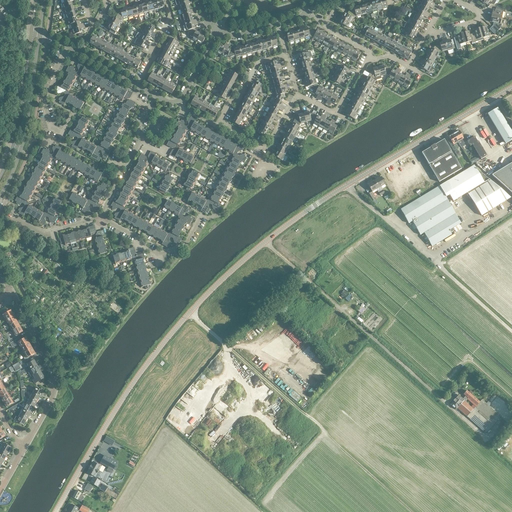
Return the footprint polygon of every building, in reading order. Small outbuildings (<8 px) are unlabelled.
[(148,0),(145,0),(149,12),(154,11),(152,2),(149,3),(148,0)] [(156,0),(160,9),(165,8),(162,0),(156,0)] [(379,0),(383,9),(388,8),(388,6),(387,6),(385,0),(379,0)] [(61,8),(58,9),(59,11),(73,7),(72,4),(73,3),(73,1),(65,3),(63,4),(60,4),(61,9),(61,8)] [(191,1),(179,5),(181,10),(189,7),(189,4),(192,3),(191,1)] [(423,1),(420,5),(428,10),(430,7),(433,9),(434,7),(423,1)] [(138,2),(135,3),(139,15),(144,14),(142,5),(139,6),(138,2)] [(372,2),(369,2),(372,12),(377,11),(375,2),(372,3),(372,2)] [(127,5),(125,6),(128,18),(134,16),(131,8),(128,9),(127,5)] [(361,5),(359,5),(362,15),(367,14),(365,5),(362,6),(361,5)] [(420,5),(418,10),(429,16),(430,14),(427,13),(428,10),(420,5)] [(118,14),(115,19),(122,22),(123,19),(128,18),(125,6),(123,7),(124,10),(121,11),(121,13),(118,14)] [(73,7),(59,11),(59,12),(62,12),(62,11),(63,15),(76,11),(75,9),(74,10),(73,7)] [(493,9),(492,16),(502,18),(504,18),(506,9),(497,8),(497,10),(493,9)] [(341,15),(340,17),(351,23),(354,18),(357,17),(355,10),(349,12),(347,14),(346,13),(344,16),(341,15)] [(418,10),(415,15),(423,19),(425,17),(428,18),(429,16),(418,10)] [(65,20),(67,20),(76,17),(75,14),(76,14),(76,11),(63,15),(64,19),(61,19),(62,21),(65,20)] [(194,11),(182,15),(179,16),(181,21),(184,20),(192,18),(192,15),(195,14),(194,11)] [(409,18),(412,20),(424,26),(425,24),(422,22),(423,19),(415,15),(412,13),(409,18)] [(495,26),(493,28),(497,32),(501,28),(502,24),(501,24),(502,18),(492,16),(490,22),(495,23),(495,26)] [(351,23),(340,17),(339,19),(342,20),(340,23),(348,28),(351,23)] [(109,19),(108,21),(119,27),(122,22),(115,19),(114,18),(112,21),(109,19)] [(412,20),(410,24),(418,29),(419,26),(423,28),(424,26),(412,20)] [(119,27),(108,21),(107,23),(110,25),(108,28),(111,29),(109,32),(114,35),(116,32),(119,27)] [(185,25),(183,26),(184,32),(189,30),(195,28),(195,25),(198,24),(197,22),(185,25)] [(406,23),(404,27),(407,29),(419,35),(420,33),(417,32),(418,29),(410,24),(406,23)] [(147,25),(145,30),(156,36),(157,34),(154,32),(155,29),(147,25)] [(304,25),(302,26),(305,38),(311,37),(313,38),(317,32),(311,29),(308,30),(308,28),(305,29),(304,25)] [(85,26),(73,29),(74,35),(78,34),(79,37),(83,36),(82,33),(83,32),(82,29),(85,28),(85,26)] [(365,27),(363,31),(366,33),(364,36),(367,38),(367,37),(370,38),(374,30),(367,26),(365,27)] [(486,26),(480,28),(483,38),(489,36),(486,26)] [(376,28),(374,30),(370,38),(373,40),(372,41),(374,42),(379,33),(380,31),(381,28),(380,27),(379,29),(376,28)] [(196,31),(195,28),(189,30),(190,36),(193,38),(192,39),(197,42),(203,31),(201,30),(199,33),(196,31)] [(294,28),(291,29),(295,41),(300,40),(297,31),(295,32),(294,28)] [(475,33),(473,34),(475,42),(478,41),(484,40),(483,38),(480,28),(474,29),(475,33)] [(407,29),(404,34),(413,39),(414,36),(417,38),(419,35),(407,29)] [(145,30),(142,35),(150,39),(151,36),(154,38),(156,36),(145,30)] [(317,32),(313,38),(318,41),(323,32),(321,31),(320,32),(318,30),(317,32)] [(203,31),(197,42),(202,45),(206,37),(203,35),(205,32),(203,31)] [(469,31),(463,33),(466,43),(472,41),(472,43),(472,44),(475,44),(475,42),(473,34),(470,35),(469,31)] [(323,32),(318,41),(323,43),(327,36),(325,34),(325,33),(323,32)] [(138,33),(135,37),(137,38),(150,46),(152,43),(148,42),(150,39),(142,35),(138,33)] [(379,33),(374,42),(376,43),(377,42),(379,43),(384,35),(379,33)] [(458,38),(454,39),(457,50),(461,48),(460,45),(466,43),(463,33),(457,35),(458,38)] [(92,46),(94,47),(99,38),(94,35),(90,43),(92,44),(92,46)] [(272,35),(269,35),(273,48),(278,46),(276,37),(273,38),(272,35)] [(384,35),(379,43),(382,45),(381,46),(383,47),(388,38),(384,35)] [(330,37),(327,36),(323,43),(328,46),(333,37),(331,36),(330,37)] [(333,37),(328,46),(332,49),(337,41),(334,39),(335,38),(333,37)] [(444,38),(448,50),(449,54),(454,53),(451,40),(447,41),(446,37),(444,38)] [(99,38),(94,47),(96,48),(97,47),(99,48),(104,40),(99,38)] [(137,38),(135,42),(134,44),(136,45),(137,44),(139,46),(138,48),(143,50),(144,49),(145,49),(146,46),(149,48),(150,46),(137,38)] [(179,43),(171,38),(168,43),(176,48),(176,49),(178,50),(179,48),(177,47),(179,43)] [(261,38),(259,38),(263,51),(268,49),(265,40),(262,41),(261,38)] [(388,38),(383,47),(386,48),(386,47),(389,49),(393,41),(388,38)] [(104,40),(99,48),(102,50),(101,51),(103,52),(108,43),(104,40)] [(251,41),(249,41),(252,54),(257,52),(255,43),(252,44),(251,41)] [(337,41),(332,49),(337,51),(342,42),(340,41),(339,42),(337,41)] [(393,41),(389,49),(391,50),(391,51),(393,52),(398,43),(393,41)] [(342,42),(337,51),(342,54),(346,46),(344,44),(344,43),(342,42)] [(108,43),(103,52),(105,53),(106,52),(109,53),(113,45),(108,43)] [(114,43),(113,45),(109,53),(111,55),(111,56),(113,57),(118,47),(120,44),(118,43),(117,45),(114,43)] [(176,48),(168,43),(165,48),(174,53),(176,49),(176,48)] [(217,53),(222,56),(228,44),(226,43),(224,46),(221,45),(217,53)] [(398,43),(393,52),(395,54),(396,52),(398,54),(403,46),(398,43)] [(228,44),(222,56),(227,58),(228,57),(230,58),(236,56),(234,49),(231,50),(228,49),(230,45),(228,44)] [(241,44),(238,44),(242,56),(247,55),(244,46),(242,47),(241,44)] [(427,49),(426,52),(437,58),(439,53),(442,52),(440,45),(434,47),(433,49),(431,48),(430,51),(427,49)] [(349,47),(346,46),(342,54),(346,56),(351,47),(349,46),(349,47)] [(407,48),(403,46),(398,54),(401,55),(400,56),(402,58),(407,48)] [(118,47),(113,57),(115,58),(115,57),(118,59),(123,51),(122,51),(123,48),(120,47),(119,47),(118,47)] [(354,49),(351,47),(346,56),(351,59),(356,51),(353,50),(354,49)] [(165,48),(163,53),(171,57),(171,58),(173,59),(174,58),(172,57),(174,53),(165,48)] [(412,51),(407,48),(402,58),(404,59),(405,57),(408,59),(412,51)] [(123,51),(118,59),(121,60),(120,61),(122,62),(127,53),(123,51)] [(356,51),(351,59),(356,62),(361,53),(359,51),(358,53),(356,51)] [(300,58),(297,59),(297,61),(310,58),(312,57),(310,52),(308,52),(299,55),(300,58)] [(437,58),(426,52),(424,54),(428,55),(426,58),(434,62),(437,58)] [(127,53),(122,62),(124,64),(125,62),(128,64),(132,56),(127,53)] [(163,53),(160,57),(168,62),(171,58),(171,57),(163,53)] [(132,56),(128,64),(130,65),(130,67),(132,68),(137,59),(132,56)] [(160,57),(157,62),(166,67),(168,62),(160,57)] [(421,59),(420,61),(431,67),(434,68),(436,64),(434,63),(434,62),(426,58),(425,61),(421,59)] [(137,59),(132,68),(134,69),(134,68),(137,69),(142,61),(137,59)] [(270,61),(265,63),(267,70),(269,70),(281,66),(281,64),(277,65),(276,62),(271,63),(270,61)] [(431,67),(420,61),(419,63),(422,65),(421,68),(429,72),(431,67)] [(80,77),(85,68),(86,66),(81,63),(80,65),(78,64),(77,66),(79,71),(77,73),(79,77),(80,77)] [(300,69),(300,72),(313,68),(311,63),(302,66),(303,68),(300,69)] [(381,67),(379,67),(381,76),(387,74),(389,76),(393,70),(387,67),(385,68),(384,64),(381,65),(381,67)] [(340,65),(337,70),(345,74),(346,72),(349,74),(351,71),(340,65)] [(66,72),(68,73),(77,78),(77,77),(76,73),(75,72),(73,67),(71,66),(70,68),(69,67),(66,72)] [(281,66),(269,70),(271,75),(279,72),(279,69),(282,68),(281,66)] [(368,77),(376,81),(377,81),(376,80),(382,79),(381,76),(379,67),(376,68),(375,67),(373,68),(374,71),(371,72),(368,77)] [(84,79),(89,71),(86,70),(86,69),(85,68),(80,77),(84,79)] [(393,70),(389,76),(388,78),(393,80),(399,69),(397,68),(396,71),(393,70)] [(399,69),(393,80),(398,83),(402,75),(400,74),(402,70),(399,69)] [(337,70),(334,75),(345,81),(347,79),(343,77),(345,74),(337,70)] [(89,82),(94,74),(94,73),(92,72),(91,72),(89,71),(84,79),(89,82)] [(230,71),(227,75),(227,76),(235,80),(238,75),(230,71)] [(147,81),(152,83),(157,75),(158,75),(159,73),(158,72),(156,75),(152,72),(147,81)] [(68,76),(67,78),(74,82),(77,78),(68,73),(68,74),(68,76)] [(303,80),(303,82),(315,79),(314,73),(305,76),(306,79),(303,80)] [(402,75),(398,83),(403,86),(409,74),(407,73),(405,76),(402,75)] [(94,84),(99,76),(97,75),(96,75),(94,74),(89,82),(94,84)] [(227,76),(227,75),(225,74),(224,75),(226,76),(224,80),(233,85),(235,80),(227,76)] [(409,74),(403,86),(408,88),(412,80),(409,79),(411,76),(409,74)] [(157,75),(152,83),(157,86),(162,78),(158,75),(157,75)] [(345,81),(334,75),(332,80),(340,84),(341,81),(344,83),(345,81)] [(98,87),(103,79),(101,78),(100,76),(99,76),(94,84),(98,87)] [(284,76),(272,80),(274,85),(282,82),(282,80),(285,79),(284,76)] [(162,78),(157,86),(162,89),(166,80),(167,81),(169,78),(167,77),(166,80),(162,78)] [(363,78),(362,80),(373,86),(376,81),(368,77),(366,80),(363,78)] [(64,81),(63,83),(64,83),(71,87),(74,82),(67,78),(66,81),(64,81)] [(104,90),(108,82),(109,81),(107,80),(105,80),(103,79),(98,87),(104,90)] [(315,79),(303,82),(304,84),(308,83),(308,87),(310,86),(311,89),(316,92),(320,86),(317,84),(315,79)] [(166,80),(162,89),(167,91),(171,83),(167,81),(166,80)] [(224,80),(222,84),(222,85),(230,90),(233,85),(224,80)] [(373,86),(362,80),(361,82),(364,84),(363,86),(370,91),(373,86)] [(108,92),(113,83),(111,83),(110,83),(108,82),(104,90),(108,92)] [(250,88),(259,93),(261,88),(260,87),(262,85),(257,82),(255,84),(254,84),(252,87),(251,86),(250,88)] [(61,86),(61,87),(69,92),(71,87),(64,83),(63,85),(61,86)] [(112,95),(117,87),(115,85),(114,84),(113,83),(108,92),(112,95)] [(171,83),(167,91),(172,94),(176,86),(171,83)] [(220,83),(219,85),(221,86),(219,90),(227,94),(230,90),(222,85),(222,84),(220,83)] [(69,92),(61,87),(58,86),(55,91),(57,92),(56,93),(59,94),(63,93),(65,94),(69,93),(69,92)] [(117,98),(122,89),(120,88),(119,87),(117,86),(117,87),(112,95),(117,98)] [(320,86),(316,92),(315,93),(318,95),(316,98),(319,99),(325,88),(320,86)] [(358,87),(357,89),(368,96),(370,91),(363,86),(361,89),(358,87)] [(282,102),(285,97),(284,94),(285,93),(285,90),(288,89),(287,87),(275,90),(277,96),(275,98),(282,102)] [(259,93),(250,88),(249,90),(250,91),(248,93),(256,98),(258,94),(259,95),(260,96),(262,97),(263,95),(260,94),(259,93)] [(319,99),(321,100),(322,97),(325,99),(329,91),(325,88),(319,99)] [(124,91),(122,89),(117,98),(122,100),(124,98),(126,94),(127,91),(125,90),(124,91)] [(368,96),(357,89),(356,92),(359,93),(357,96),(365,100),(368,96)] [(219,90),(216,95),(225,99),(227,94),(219,90)] [(329,91),(325,99),(328,100),(326,103),(328,104),(334,93),(329,91)] [(246,95),(245,97),(254,102),(256,98),(248,93),(247,96),(246,95)] [(334,93),(328,104),(330,106),(332,102),(335,104),(339,96),(334,93)] [(65,103),(70,95),(69,94),(65,95),(64,97),(60,98),(58,100),(60,101),(59,103),(64,106),(65,103)] [(70,95),(65,103),(67,104),(68,103),(70,105),(74,97),(70,95)] [(191,104),(195,107),(200,99),(195,96),(191,104)] [(353,97),(352,99),(363,105),(365,100),(357,96),(356,99),(353,97)] [(74,97),(70,105),(73,106),(73,107),(75,108),(79,100),(74,97)] [(245,100),(243,103),(251,107),(254,102),(245,97),(243,99),(245,100)] [(282,102),(275,98),(273,103),(284,109),(285,107),(282,106),(283,103),(282,102)] [(200,99),(195,107),(200,110),(205,101),(205,102),(207,99),(205,99),(204,101),(200,99)] [(363,105),(352,99),(350,101),(354,103),(352,105),(360,110),(363,105)] [(79,100),(75,108),(76,109),(77,108),(80,110),(84,103),(79,100)] [(205,101),(200,110),(205,112),(209,104),(205,102),(205,101)] [(132,108),(129,106),(125,104),(123,103),(120,108),(129,112),(130,110),(131,109),(132,108)] [(240,105),(239,107),(248,112),(251,107),(243,103),(242,105),(240,105)] [(284,109),(273,103),(270,108),(278,112),(279,110),(282,111),(284,109)] [(209,104),(205,112),(210,115),(214,107),(215,107),(216,105),(215,104),(213,106),(209,104)] [(348,106),(346,108),(357,114),(360,110),(352,105),(351,108),(348,106)] [(214,107),(210,115),(215,118),(219,109),(215,107),(214,107)] [(238,109),(239,110),(238,112),(246,117),(248,112),(239,107),(238,109)] [(120,108),(118,112),(127,117),(127,116),(127,114),(129,112),(120,108)] [(270,108),(267,113),(278,119),(280,117),(276,115),(278,112),(270,108)] [(357,114),(346,108),(345,110),(348,112),(347,115),(355,119),(357,114)] [(511,140),(511,132),(498,108),(487,114),(496,128),(505,144),(511,140)] [(307,113),(304,113),(306,122),(312,121),(314,122),(318,116),(312,113),(310,114),(309,111),(306,111),(307,113)] [(118,112),(115,117),(124,122),(125,120),(125,119),(126,117),(127,118),(127,117),(118,112)] [(246,117),(238,112),(236,115),(235,114),(234,116),(243,121),(246,117)] [(267,113),(265,117),(273,122),(274,119),(277,121),(278,119),(267,113)] [(296,118),(293,123),(299,126),(301,124),(306,122),(304,113),(301,114),(300,113),(298,114),(299,117),(296,118)] [(321,117),(318,116),(314,122),(313,124),(318,126),(324,115),(322,114),(321,117)] [(324,115),(318,126),(323,129),(327,121),(325,120),(327,117),(324,115)] [(243,121),(234,116),(233,118),(234,119),(232,122),(240,126),(243,121)] [(80,120),(79,122),(87,126),(90,121),(82,117),(81,120),(80,120)] [(113,122),(122,127),(122,126),(121,126),(122,124),(123,124),(124,122),(115,117),(113,122)] [(190,119),(188,118),(187,120),(188,125),(188,126),(189,131),(190,131),(195,122),(196,120),(191,117),(190,119)] [(265,117),(262,122),(273,128),(274,126),(271,124),(273,122),(265,117)] [(327,121),(323,129),(328,132),(334,121),(332,119),(330,123),(327,121)] [(176,125),(178,127),(179,127),(187,131),(188,131),(186,127),(185,126),(183,121),(181,120),(180,121),(178,120),(176,125)] [(334,121),(328,132),(333,134),(337,126),(334,125),(336,122),(334,121)] [(78,125),(77,127),(84,131),(87,126),(79,122),(78,123),(78,125)] [(122,127),(113,122),(110,127),(118,131),(119,129),(121,128),(122,127)] [(195,122),(190,131),(195,133),(199,125),(196,124),(196,123),(195,122)] [(262,122),(260,127),(267,131),(269,129),(272,130),(273,128),(262,122)] [(288,124),(287,126),(298,132),(301,127),(299,126),(293,123),(291,126),(288,124)] [(199,125),(195,133),(199,136),(204,128),(204,127),(202,126),(201,126),(199,125)] [(298,132),(287,126),(286,128),(289,130),(288,133),(296,137),(298,132)] [(74,130),(74,131),(82,136),(84,131),(77,127),(76,129),(74,130)] [(118,131),(110,127),(107,131),(116,136),(117,135),(117,133),(118,131)] [(178,130),(177,132),(184,136),(187,131),(179,127),(178,128),(178,130)] [(267,131),(260,127),(257,132),(268,138),(269,136),(266,134),(267,131)] [(204,128),(199,136),(204,138),(209,130),(207,129),(206,129),(204,128)] [(74,131),(73,131),(71,130),(68,135),(70,136),(69,137),(71,138),(76,137),(77,138),(82,137),(82,136),(74,131)] [(209,130),(204,138),(209,141),(213,133),(211,132),(210,130),(209,130)] [(455,133),(454,134),(462,148),(464,146),(463,143),(465,142),(458,130),(455,132),(455,133)] [(116,136),(107,131),(105,136),(114,141),(113,140),(114,138),(115,138),(116,136)] [(173,136),(182,141),(184,136),(177,132),(176,134),(174,135),(173,136)] [(213,133),(209,141),(213,144),(218,135),(217,134),(216,134),(213,133)] [(286,135),(283,134),(282,136),(293,142),(296,137),(288,133),(286,135)] [(462,148),(454,134),(452,135),(452,134),(448,136),(450,140),(448,141),(454,150),(458,148),(455,143),(458,142),(461,148),(462,148)] [(218,135),(213,144),(218,146),(223,137),(221,136),(220,137),(219,136),(219,135),(218,135)] [(114,141),(105,136),(102,141),(110,145),(111,143),(113,142),(114,141)] [(179,146),(182,141),(173,136),(173,137),(174,137),(173,139),(172,140),(171,141),(173,142),(177,144),(179,146)] [(293,142),(282,136),(281,138),(284,139),(282,142),(290,146),(293,142)] [(218,146),(216,149),(220,151),(221,152),(223,149),(227,140),(225,139),(224,138),(223,137),(218,146)] [(477,142),(474,137),(467,141),(470,146),(472,145),(481,159),(487,156),(478,141),(477,142)] [(77,150),(78,147),(83,139),(82,139),(82,138),(78,139),(77,141),(72,142),(71,144),(73,145),(72,147),(77,150)] [(83,148),(87,141),(83,139),(78,147),(80,148),(81,147),(83,148)] [(227,140),(223,149),(227,151),(232,143),(230,142),(229,141),(227,139),(227,140)] [(444,139),(435,145),(421,153),(439,182),(462,169),(444,139)] [(88,152),(92,144),(87,141),(83,148),(82,149),(83,150),(84,151),(86,151),(88,152)] [(102,141),(100,145),(109,150),(109,149),(109,148),(110,145),(102,141)] [(278,143),(277,145),(288,151),(290,146),(282,142),(281,145),(278,143)] [(232,143),(227,151),(232,154),(237,145),(236,144),(234,144),(232,143)] [(238,143),(237,145),(232,154),(232,155),(237,153),(238,152),(242,151),(243,148),(242,148),(243,146),(238,143)] [(92,144),(88,152),(90,153),(90,154),(92,155),(97,146),(92,144)] [(60,150),(61,148),(56,145),(54,146),(52,149),(54,153),(53,155),(54,159),(55,159),(60,150)] [(99,146),(100,150),(101,151),(103,157),(102,158),(106,160),(110,151),(109,150),(100,145),(99,146)] [(288,151),(277,145),(276,147),(279,149),(277,152),(285,156),(288,151)] [(92,155),(90,157),(99,162),(101,158),(100,158),(98,152),(99,151),(97,146),(92,155)] [(41,154),(43,155),(52,160),(53,159),(51,155),(50,154),(49,150),(46,148),(46,150),(44,149),(41,154)] [(180,148),(178,151),(176,154),(175,157),(177,157),(178,157),(180,158),(185,151),(180,148)] [(61,151),(60,150),(55,159),(59,161),(64,153),(61,152),(61,151)] [(189,154),(185,151),(180,158),(183,160),(183,161),(185,162),(189,154)] [(285,156),(277,152),(276,154),(273,152),(271,155),(282,161),(283,160),(285,162),(288,158),(285,156)] [(64,153),(59,161),(64,164),(69,155),(67,154),(66,155),(64,153)] [(194,156),(189,154),(185,162),(186,163),(187,162),(190,164),(194,156)] [(233,157),(230,162),(238,166),(240,163),(241,163),(242,162),(244,163),(247,158),(245,157),(245,156),(243,154),(239,156),(237,155),(233,156),(233,157)] [(52,160),(43,155),(42,156),(43,158),(41,160),(49,164),(52,160)] [(64,164),(69,167),(74,158),(72,157),(71,157),(69,156),(70,155),(69,155),(64,164)] [(154,158),(152,161),(151,164),(155,166),(159,159),(157,158),(157,157),(155,156),(154,158)] [(73,169),(78,161),(76,160),(75,159),(74,158),(69,167),(73,169)] [(159,159),(155,166),(160,169),(165,161),(163,160),(162,160),(159,159)] [(49,164),(41,160),(40,162),(39,163),(38,165),(39,165),(38,165),(46,170),(49,164)] [(78,172),(83,164),(81,163),(80,161),(78,160),(78,161),(73,169),(78,172)] [(146,163),(142,161),(139,160),(138,161),(138,163),(137,165),(145,169),(148,164),(146,163)] [(165,161),(160,169),(165,172),(166,169),(169,171),(170,169),(168,167),(170,164),(168,163),(167,163),(165,162),(165,161)] [(238,166),(230,162),(228,166),(237,171),(237,169),(237,168),(238,166)] [(511,163),(492,175),(511,193),(511,163)] [(83,174),(88,166),(87,165),(85,165),(83,164),(78,172),(83,174)] [(46,170),(38,165),(37,167),(36,168),(35,169),(44,174),(46,170)] [(135,168),(134,169),(143,174),(145,169),(137,165),(136,167),(135,168)] [(87,177),(92,169),(90,168),(90,167),(88,166),(83,174),(87,177)] [(237,171),(228,166),(225,171),(234,176),(235,174),(235,173),(236,171),(237,172),(237,171)] [(443,184),(446,189),(444,190),(447,196),(449,195),(453,201),(489,180),(477,168),(476,169),(474,166),(443,184)] [(92,169),(87,177),(92,180),(97,171),(95,170),(94,169),(93,168),(92,169)] [(389,168),(385,171),(390,181),(395,179),(389,168)] [(44,174),(35,169),(34,170),(35,172),(34,174),(33,173),(42,178),(44,174)] [(132,172),(131,174),(140,179),(143,174),(134,169),(133,170),(134,170),(133,172),(132,172)] [(100,172),(97,171),(92,180),(97,182),(99,180),(102,182),(105,181),(108,176),(102,172),(102,173),(101,172),(100,172)] [(190,174),(189,176),(197,180),(200,175),(192,171),(191,174),(190,174)] [(234,176),(225,171),(223,176),(232,181),(232,180),(231,180),(232,178),(233,177),(234,176)] [(39,183),(42,178),(33,173),(32,175),(32,176),(31,179),(39,183)] [(166,174),(163,179),(171,183),(172,181),(173,181),(174,179),(170,177),(172,174),(170,173),(168,176),(166,174)] [(140,179),(131,174),(130,176),(131,177),(129,179),(137,183),(140,179)] [(188,178),(187,181),(194,185),(197,180),(189,176),(188,177),(188,178)] [(232,181),(223,176),(220,180),(228,185),(229,183),(231,182),(232,181)] [(385,184),(381,177),(374,181),(382,195),(384,194),(381,187),(385,184)] [(39,183),(31,179),(29,181),(28,182),(27,183),(36,188),(39,183)] [(137,183),(129,179),(128,181),(127,182),(126,183),(135,188),(137,183)] [(163,179),(161,184),(169,188),(170,187),(169,186),(171,183),(163,179)] [(228,185),(220,180),(217,185),(226,190),(227,188),(227,187),(228,185)] [(490,180),(468,194),(481,216),(510,198),(490,180)] [(186,183),(184,183),(183,185),(187,187),(186,190),(188,191),(189,188),(191,190),(194,185),(187,181),(186,183)] [(382,195),(374,181),(368,185),(372,192),(376,190),(380,196),(382,195)] [(96,190),(103,194),(104,192),(105,191),(106,190),(108,191),(111,185),(105,182),(102,183),(101,186),(98,185),(96,190)] [(36,188),(27,183),(27,185),(27,186),(26,188),(25,187),(25,188),(26,188),(34,192),(36,188)] [(135,188),(126,183),(126,184),(125,186),(124,187),(123,188),(132,193),(135,188)] [(169,188),(161,184),(158,189),(165,193),(167,190),(168,190),(169,188)] [(226,190),(217,185),(215,190),(224,195),(224,194),(223,194),(224,192),(225,192),(226,190)] [(453,228),(461,224),(446,197),(447,196),(444,190),(442,191),(440,186),(401,210),(408,224),(412,221),(420,235),(424,233),(432,247),(452,235),(450,233),(454,231),(453,228)] [(34,192),(26,188),(25,188),(24,189),(24,191),(23,193),(31,198),(34,192)] [(121,192),(121,193),(130,198),(132,193),(123,188),(122,190),(123,191),(122,193),(121,192)] [(96,190),(93,195),(100,199),(101,199),(102,198),(102,196),(103,194),(96,190)] [(224,195),(215,190),(212,194),(220,199),(221,197),(223,196),(224,195)] [(78,195),(73,192),(69,200),(72,201),(72,202),(74,203),(78,195)] [(188,200),(190,201),(191,201),(192,202),(192,203),(193,203),(197,195),(192,192),(191,195),(188,193),(187,195),(190,197),(188,200)] [(31,198),(23,193),(22,195),(20,196),(20,197),(28,202),(31,198)] [(120,196),(119,198),(127,202),(130,198),(121,193),(120,194),(120,196)] [(220,199),(212,194),(209,199),(218,204),(219,203),(219,202),(220,199)] [(83,198),(78,195),(74,203),(75,204),(76,204),(79,205),(83,198)] [(93,195),(90,199),(99,204),(99,202),(99,201),(100,199),(93,195)] [(197,195),(193,203),(194,204),(196,204),(198,205),(202,197),(197,195)] [(20,197),(18,196),(15,201),(17,202),(16,203),(18,205),(22,203),(24,204),(29,203),(28,202),(20,197)] [(202,197),(198,205),(200,206),(201,207),(202,208),(207,200),(202,197)] [(51,203),(60,207),(60,205),(60,204),(62,202),(54,198),(51,203)] [(81,207),(83,208),(88,200),(83,198),(79,205),(81,206),(81,207)] [(116,201),(115,202),(124,207),(127,202),(119,198),(117,200),(116,201)] [(99,204),(90,199),(90,200),(91,204),(93,205),(94,209),(96,211),(97,209),(99,210),(101,205),(99,204)] [(209,200),(210,204),(212,205),(213,209),(215,211),(216,209),(218,210),(220,205),(218,204),(209,199),(209,200)] [(90,204),(88,200),(83,208),(81,211),(86,214),(87,212),(89,213),(90,210),(89,206),(90,204)] [(170,202),(167,200),(163,208),(168,210),(173,202),(171,201),(170,202)] [(207,200),(202,208),(200,211),(205,214),(207,212),(208,213),(209,211),(208,206),(209,204),(207,200)] [(115,202),(113,201),(111,206),(113,207),(112,208),(114,210),(118,208),(120,209),(125,208),(124,207),(115,202)] [(174,203),(173,202),(168,210),(173,213),(177,206),(175,204),(174,203)] [(49,207),(56,211),(58,209),(59,209),(60,207),(51,203),(49,207)] [(29,204),(24,206),(24,207),(19,209),(18,211),(19,211),(18,213),(23,216),(25,213),(30,205),(29,205),(29,204)] [(184,204),(182,207),(178,215),(178,216),(182,215),(183,213),(188,212),(189,210),(187,209),(189,207),(184,204)] [(34,208),(30,205),(25,213),(26,214),(28,214),(30,215),(34,208)] [(179,207),(177,206),(173,213),(177,215),(178,215),(182,207),(181,207),(179,207)] [(46,212),(55,216),(55,215),(55,214),(56,211),(49,207),(46,212)] [(34,208),(30,215),(32,216),(33,218),(35,219),(39,211),(34,208)] [(125,210),(125,209),(120,211),(120,212),(115,213),(114,216),(115,216),(114,218),(119,221),(121,219),(125,210)] [(125,210),(121,219),(122,220),(123,219),(126,221),(130,213),(125,210)] [(39,211),(35,219),(35,218),(37,219),(37,220),(39,221),(43,213),(39,211)] [(53,222),(55,223),(57,218),(55,216),(46,212),(47,217),(49,218),(50,222),(52,223),(53,222)] [(43,213),(39,221),(37,224),(42,227),(43,225),(45,225),(46,223),(45,219),(46,217),(44,213),(43,213)] [(130,213),(126,221),(128,222),(128,223),(130,224),(131,224),(135,216),(130,213)] [(139,218),(135,216),(131,224),(133,225),(133,226),(135,227),(139,218)] [(183,216),(178,218),(178,219),(187,223),(189,225),(192,220),(190,218),(191,217),(189,216),(184,217),(183,216)] [(139,218),(135,227),(136,228),(137,227),(139,228),(144,220),(139,218)] [(187,223),(178,219),(176,223),(183,227),(184,225),(186,224),(187,223)] [(139,228),(139,229),(141,230),(142,230),(144,231),(149,223),(144,220),(139,228)] [(149,223),(144,231),(147,232),(147,234),(149,234),(153,226),(149,223)] [(184,227),(183,227),(176,223),(173,228),(181,232),(182,230),(183,229),(184,227)] [(153,226),(149,234),(150,235),(151,235),(153,236),(158,228),(153,226)] [(87,228),(86,230),(84,230),(86,239),(92,238),(91,235),(94,234),(96,231),(90,233),(89,230),(88,228),(87,228)] [(158,228),(153,236),(153,237),(155,238),(156,238),(159,239),(163,231),(158,228)] [(179,234),(181,232),(173,228),(171,232),(179,237),(180,236),(179,234)] [(80,230),(78,231),(81,241),(86,239),(84,230),(81,231),(80,230)] [(73,232),(76,242),(81,241),(78,231),(78,232),(76,233),(75,232),(73,232)] [(163,231),(159,239),(161,240),(161,241),(163,242),(168,233),(163,231)] [(94,239),(96,244),(104,242),(103,239),(103,238),(103,237),(102,237),(99,238),(97,232),(96,235),(97,238),(94,239)] [(179,237),(171,232),(170,233),(171,237),(173,238),(174,243),(176,244),(177,242),(179,244),(182,239),(179,237)] [(163,242),(162,244),(167,247),(168,245),(169,246),(170,244),(169,239),(170,238),(169,233),(168,233),(163,242)] [(60,241),(61,243),(64,242),(65,245),(71,244),(68,235),(66,236),(64,235),(62,235),(64,240),(60,241)] [(126,252),(123,253),(126,261),(131,259),(131,257),(134,256),(136,253),(130,255),(129,252),(128,251),(127,251),(126,252)] [(136,258),(133,259),(135,266),(144,264),(143,261),(144,260),(144,258),(142,259),(139,260),(137,254),(135,257),(136,258)] [(147,269),(137,271),(138,277),(148,274),(147,272),(146,271),(146,269),(147,269)] [(149,279),(140,282),(141,287),(145,286),(146,290),(148,289),(147,286),(151,284),(150,282),(149,282),(149,279)] [(3,315),(5,318),(4,319),(5,321),(7,320),(6,320),(13,316),(11,311),(7,313),(6,312),(3,314),(3,315)] [(13,316),(6,320),(7,320),(9,325),(16,321),(13,316)] [(16,321),(9,325),(12,330),(19,326),(16,321)] [(19,326),(12,330),(16,337),(20,334),(19,334),(22,332),(19,326)] [(16,340),(10,343),(12,347),(18,345),(19,344),(21,348),(29,343),(26,338),(24,339),(23,338),(20,340),(19,338),(16,340)] [(29,343),(21,348),(23,351),(21,352),(22,354),(32,348),(29,343)] [(24,353),(22,354),(25,359),(28,358),(29,357),(30,357),(33,355),(35,354),(32,348),(24,353)] [(28,364),(31,370),(37,366),(34,361),(28,364)] [(19,366),(14,369),(16,372),(17,371),(20,377),(23,375),(20,370),(21,369),(19,366)] [(37,366),(31,370),(28,371),(31,377),(33,375),(33,376),(40,372),(37,366)] [(40,372),(33,376),(35,379),(33,380),(35,384),(39,382),(38,380),(43,377),(40,372)] [(6,388),(0,391),(0,395),(1,397),(8,393),(6,388)] [(36,388),(33,393),(39,397),(43,392),(36,388)] [(297,402),(301,397),(293,390),(289,394),(297,402)] [(458,395),(450,405),(456,410),(457,408),(483,431),(484,430),(487,433),(500,417),(498,415),(498,414),(482,400),(480,402),(467,391),(464,395),(465,396),(463,399),(458,395)] [(8,393),(1,397),(4,402),(11,398),(8,393)] [(33,393),(30,399),(36,403),(39,397),(33,393)] [(11,398),(4,402),(7,407),(14,403),(11,398)] [(30,399),(27,404),(33,408),(36,403),(30,399)] [(27,404),(24,410),(30,414),(33,408),(27,404)] [(24,410),(21,415),(27,419),(30,414),(24,410)] [(14,420),(18,423),(23,426),(27,419),(21,415),(20,415),(18,418),(16,417),(14,420)] [(0,450),(1,451),(7,455),(10,449),(5,446),(6,445),(2,443),(0,445),(0,446),(2,447),(0,450)] [(101,462),(114,469),(117,463),(104,456),(101,462)] [(90,469),(88,473),(95,477),(96,474),(98,473),(99,471),(99,469),(100,466),(93,462),(91,466),(89,469),(90,469)] [(100,481),(94,478),(91,483),(97,487),(100,481)] [(90,493),(93,487),(88,484),(84,490),(90,493)] [(81,502),(84,498),(81,496),(83,494),(76,490),(72,497),(81,502)]
